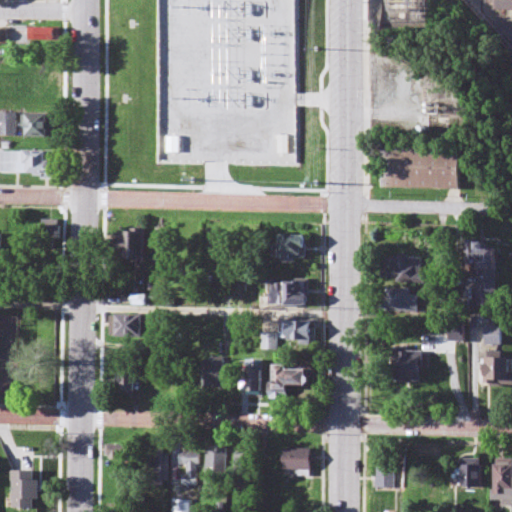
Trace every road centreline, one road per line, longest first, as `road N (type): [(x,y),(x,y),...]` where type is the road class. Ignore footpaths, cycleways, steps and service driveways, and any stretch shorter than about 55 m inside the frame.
road 1 (residential): [(511,429),(0,419)]
road 2 (tertiary): [(345,0),(341,511)]
road 3 (secondary): [(79,511),(81,0)]
road 4 (residential): [(499,209),(0,197)]
